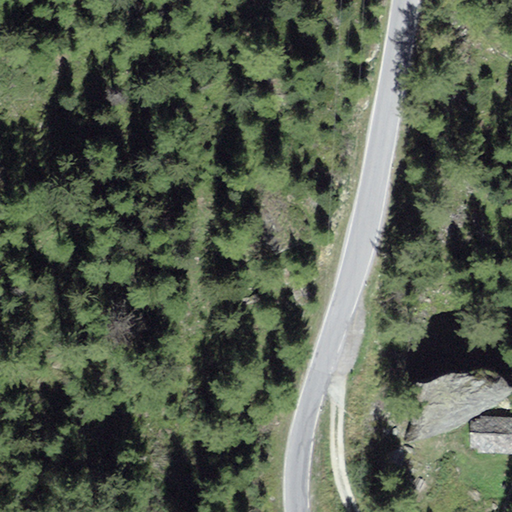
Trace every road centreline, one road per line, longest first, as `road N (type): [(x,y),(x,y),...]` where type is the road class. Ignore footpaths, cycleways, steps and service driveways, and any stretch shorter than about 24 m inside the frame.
road 1 (tertiary): [(297,511),(298,454),(369,212),(406,0)]
road 2 (track): [(328,348),(338,363),(336,475),(353,511)]
